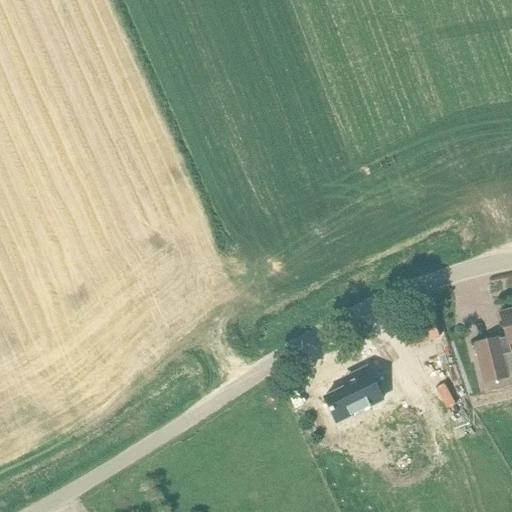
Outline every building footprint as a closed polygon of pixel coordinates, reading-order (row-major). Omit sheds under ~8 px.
[(511,310),(500,313),(506,337),(498,339),(498,338),(475,344),(484,383),(508,377),(502,356),(511,353),(509,344),(511,342),(511,310)] [(401,326),(408,345),(410,349),(439,338),(431,315),(401,326)] [(385,401),(369,370),(350,380),(352,384),(325,397),(338,424),(385,401)] [(438,471),(415,412),(374,428),(397,487),(438,471)] [(318,427),(316,431),(319,436),(324,437),(328,435),(330,430),(327,425),(322,424),(318,427)]
